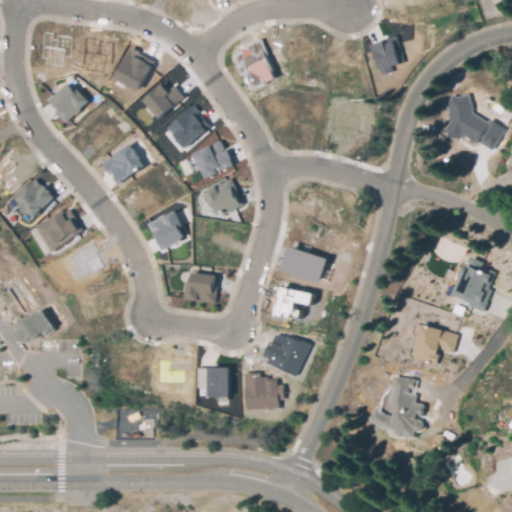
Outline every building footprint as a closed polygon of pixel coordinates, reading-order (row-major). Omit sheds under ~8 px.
[(50,38),(55,39),(56,35),(69,37),(66,56),(60,55),(59,60),(59,65),(43,62),(43,57),(39,56),(42,37),(43,32),(51,33),(50,38)] [(400,64),(391,67),(392,72),(381,74),(377,59),(374,60),(370,46),(394,40),(400,64)] [(267,54),(273,70),(262,75),(266,84),(255,89),(248,73),(245,74),(241,66),(237,56),(244,53),(246,56),(251,53),(248,46),(261,41),(267,54)] [(154,61),(140,90),(116,79),(131,47),(138,51),(137,53),(154,61)] [(164,83),(170,89),(174,86),(184,97),(180,101),(160,118),(145,100),(164,83)] [(68,84),(75,91),(77,89),(89,101),(89,102),(75,115),(75,114),(67,121),(66,122),(56,111),(57,110),(48,99),(63,85),(65,87),(68,84)] [(493,150),(504,129),(466,111),(471,101),(458,95),(440,131),(459,141),(462,135),(493,150)] [(210,127),(186,149),(168,128),(192,106),(193,105),(199,111),(197,113),(210,127)] [(504,109),(511,114),(506,124),(498,119),(504,109)] [(221,141),(225,151),(227,150),(235,165),(207,179),(195,154),(221,141)] [(145,167),(119,184),(111,172),(109,174),(102,163),(130,144),(137,155),(145,167)] [(221,216),(216,206),(213,208),(204,193),(230,178),(244,203),(221,216)] [(45,186),(56,197),(46,207),(36,217),(29,210),(28,211),(20,204),(21,203),(17,199),(28,188),(35,196),(45,186)] [(61,210),(68,222),(72,219),(79,230),(75,233),(77,235),(51,251),(35,227),(61,210)] [(176,211),(180,220),(183,226),(180,228),(185,237),(163,248),(160,249),(149,224),(148,224),(157,219),(158,217),(159,217),(163,215),(166,216),(176,211)] [(292,247),(331,260),(323,284),(284,271),(292,247)] [(482,266),(495,272),(490,284),(487,283),(477,306),(451,295),(462,268),(467,270),(472,258),(483,263),(482,266)] [(218,276),(217,287),(215,303),(186,300),(188,283),(192,284),(193,273),(218,276)] [(282,308),(284,298),(283,297),(285,288),(300,291),(316,295),(314,305),(314,306),(299,303),(298,315),(294,315),(294,318),(279,317),(280,313),(280,308),(282,308)] [(23,345),(53,328),(43,310),(13,327),(23,345)] [(458,335),(453,353),(442,350),(438,365),(413,358),(423,325),(447,332),(458,335)] [(105,326),(109,332),(102,336),(98,330),(105,326)] [(280,335),(285,337),(286,335),(289,337),(289,336),(297,339),(297,338),(308,344),(294,373),(283,368),(276,365),(273,363),(268,361),(269,358),(262,354),(268,341),(275,344),(280,335)] [(231,368),(231,397),(212,398),(212,396),(207,396),(207,388),(198,388),(198,369),(231,368)] [(245,410),(279,409),(279,400),(284,400),(283,385),(277,385),(277,378),(260,378),(260,372),(244,373),(245,410)] [(428,375),(436,376),(434,383),(426,381),(428,375)] [(422,381),(420,393),(417,393),(415,403),(424,404),(422,416),(420,416),(420,420),(422,420),(425,423),(424,429),(420,432),(416,432),(415,438),(393,435),(397,413),(394,412),(396,404),(390,403),(394,377),(422,381)]
